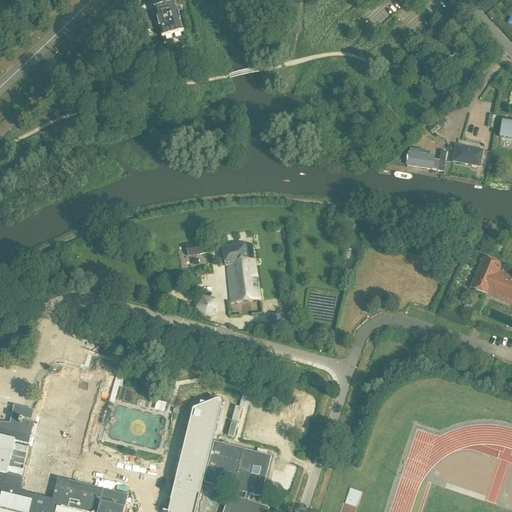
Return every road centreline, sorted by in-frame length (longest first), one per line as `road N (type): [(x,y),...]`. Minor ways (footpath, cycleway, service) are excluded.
road 1 (unclassified): [(301,511),(350,368)]
road 2 (secondary): [(0,87),(91,0)]
